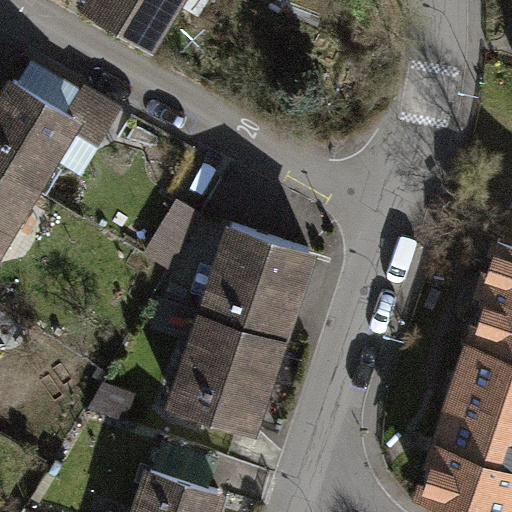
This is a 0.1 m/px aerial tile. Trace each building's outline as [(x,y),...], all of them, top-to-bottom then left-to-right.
[(84,0),(158,43),(183,0),(84,0)] [(12,81),(0,101),(0,264),(10,271),(94,130),(12,81)] [(225,222),(165,398),(241,424),(301,248),(225,222)] [(481,287),(511,297),(511,242),(490,235),(473,284),(481,287)] [(511,353),(511,297),(481,287),(464,338),(511,353)] [(511,409),(511,353),(464,338),(448,388),(511,409)] [(511,465),(511,409),(448,388),(431,438),(511,465)] [(484,511),(505,511),(511,493),(511,465),(431,438),(414,489),(484,511)] [(140,486),(133,511),(233,511),(234,511),(140,486)]
